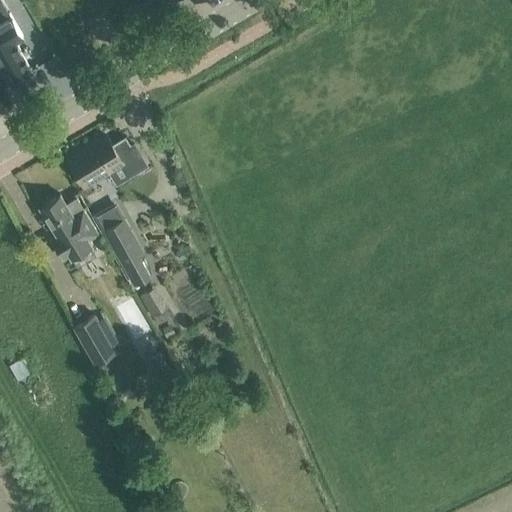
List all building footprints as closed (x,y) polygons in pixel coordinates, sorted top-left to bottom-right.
[(0,64),(11,83),(32,71),(15,42),(24,37),(11,13),(0,19),(0,64)] [(107,135),(69,159),(84,184),(119,163),(126,175),(145,163),(133,143),(130,144),(125,136),(112,144),(107,135)] [(76,197),(66,203),(60,193),(39,206),(57,234),(51,237),(63,257),(69,253),(71,258),(73,256),(77,263),(94,253),(90,246),(92,245),(88,238),(98,231),(76,197)] [(124,217),(104,229),(135,285),(150,276),(127,234),(132,231),(124,217)] [(154,287),(139,294),(151,317),(166,309),(154,287)] [(114,351),(93,313),(73,324),(95,362),(114,351)] [(164,364),(158,352),(149,357),(155,368),(164,364)]
